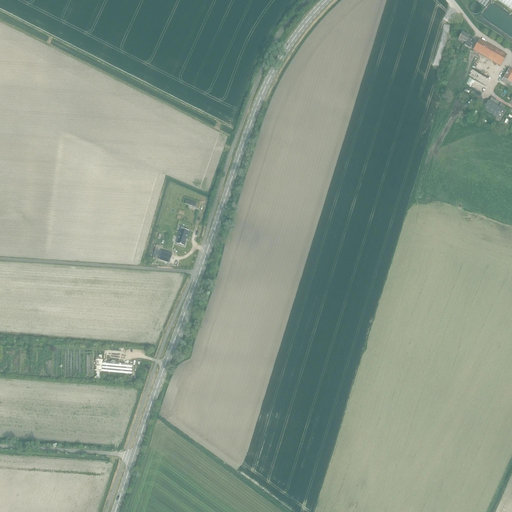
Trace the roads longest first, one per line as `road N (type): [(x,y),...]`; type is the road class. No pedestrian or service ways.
road 1 (secondary): [(132,457),(246,130),(300,25),(325,0)]
road 2 (unclassified): [(132,457),(0,447)]
